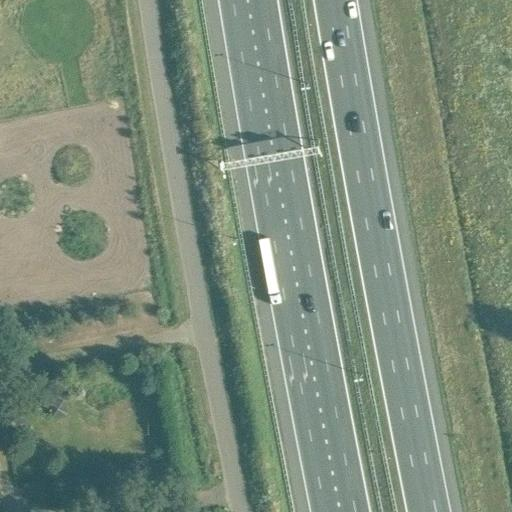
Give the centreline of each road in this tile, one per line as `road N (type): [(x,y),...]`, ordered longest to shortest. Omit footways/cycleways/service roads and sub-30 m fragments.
road 1 (unclassified): [(240,511),(142,0)]
road 2 (motorway): [(251,0),(346,511)]
road 3 (motorway): [(426,511),(331,0)]
